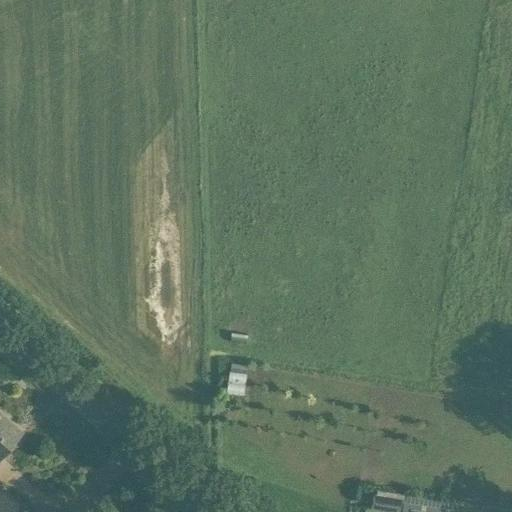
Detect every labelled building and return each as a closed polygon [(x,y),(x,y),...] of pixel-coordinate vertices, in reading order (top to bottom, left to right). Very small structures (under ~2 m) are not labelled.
[(227,392),(244,394),(248,364),(232,362),(227,392)] [(0,458),(23,431),(0,411),(0,458)] [(32,511),(3,487),(0,490),(0,511),(32,511)] [(402,508),(401,511),(409,511),(456,511),(458,503),(458,501),(404,493),(403,498),(402,508)] [(375,494),(373,508),(398,511),(401,511),(402,508),(403,498),(375,494)]
